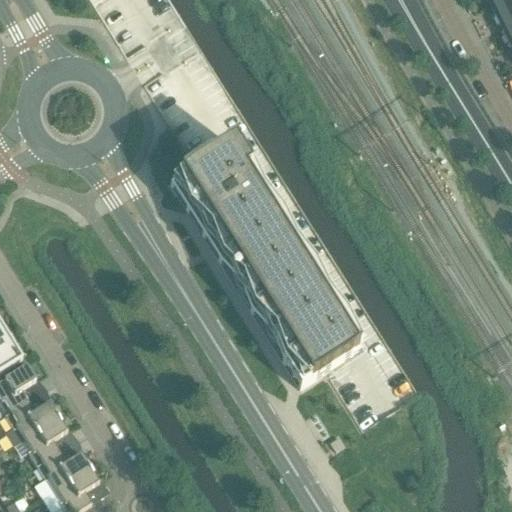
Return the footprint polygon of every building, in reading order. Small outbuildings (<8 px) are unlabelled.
[(489,3),(493,10),(511,0),(484,0),(486,2),(489,3)] [(511,0),(493,10),(496,16),(495,20),(498,27),(502,28),(503,30),(511,25),(511,0)] [(320,381),(356,359),(244,181),(250,177),(232,149),(227,152),(170,188),(170,189),(299,394),(320,381)] [(0,378),(22,365),(13,350),(10,346),(3,350),(0,345),(0,336),(3,334),(0,330),(0,378)] [(0,414),(4,421),(27,407),(20,396),(35,387),(27,374),(28,374),(26,372),(0,387),(0,414)] [(16,433),(23,444),(58,423),(57,421),(56,421),(48,409),(34,418),(27,407),(4,421),(13,435),(16,433)] [(27,458),(36,472),(59,458),(52,447),(66,438),(59,425),(58,423),(23,444),(31,456),(27,458)] [(48,484),(55,495),(89,474),(88,472),(80,460),(66,469),(59,458),(36,472),(45,486),(48,484)] [(89,474),(55,495),(62,507),(59,509),(60,511),(86,511),(91,509),(83,498),(98,489),(90,476),(91,476),(89,474)]
